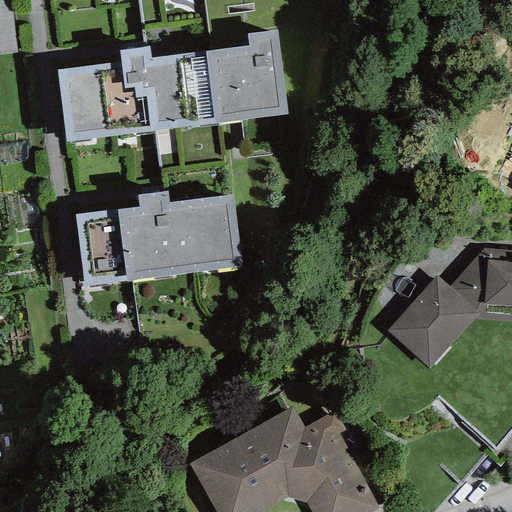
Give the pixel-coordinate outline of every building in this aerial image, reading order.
[(0,0),(0,55),(17,53),(10,0),(0,0)] [(248,45),(191,52),(201,126),(288,115),(277,31),(247,34),(248,45)] [(120,62),(57,70),(66,144),(201,126),(191,52),(152,57),(150,46),(118,50),(120,62)] [(75,216),(85,287),(242,265),(231,193),(169,202),(168,191),(137,195),(139,206),(75,216)] [(435,276),(385,333),(428,370),(473,319),(511,322),(511,252),(486,250),(450,288),(435,276)] [(292,408),(191,466),(217,511),(261,511),(287,498),(307,504),(311,511),(376,511),(379,511),(330,414),(304,429),(292,408)]
